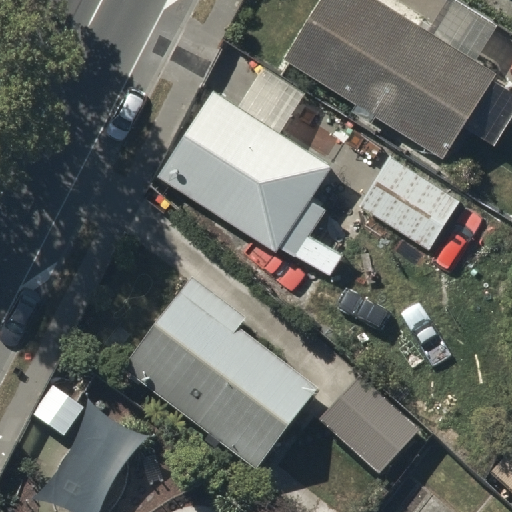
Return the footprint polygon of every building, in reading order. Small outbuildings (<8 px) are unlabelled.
[(387,0),(323,0),(289,53),(358,97),(353,105),(374,119),(380,110),(447,153),(469,119),(496,137),(511,112),(511,84),(495,74),(499,68),(476,53),(496,20),(465,0),(453,0),(434,30),(387,0)] [(217,84),(161,171),(280,246),(283,241),(330,271),(342,252),(310,232),(328,204),(314,195),(336,161),(282,127),(308,87),(265,60),(240,99),(217,84)] [(464,194),(392,151),(363,201),(435,243),(464,194)] [(192,277),(121,366),(254,470),(317,391),(238,328),(245,320),(192,277)] [(360,375),(319,419),(377,476),(420,431),(360,375)] [(511,449),(491,472),(511,491),(511,449)]
